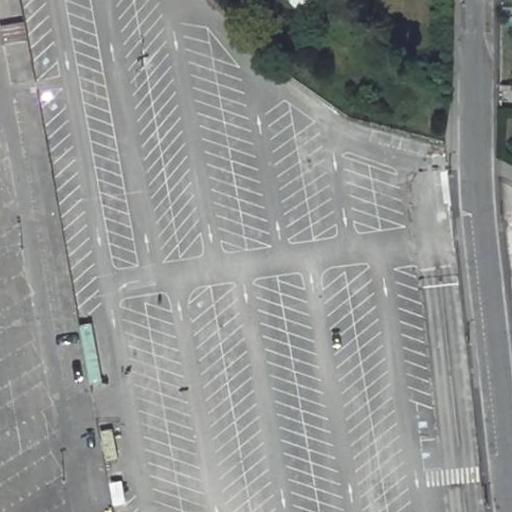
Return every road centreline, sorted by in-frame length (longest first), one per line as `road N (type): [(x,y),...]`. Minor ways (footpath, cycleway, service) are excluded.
road 1 (unclassified): [(511,475),(479,94)]
road 2 (unknown): [(462,511),(426,237)]
